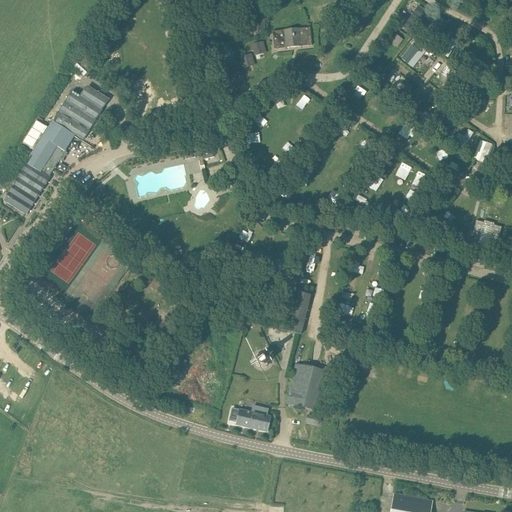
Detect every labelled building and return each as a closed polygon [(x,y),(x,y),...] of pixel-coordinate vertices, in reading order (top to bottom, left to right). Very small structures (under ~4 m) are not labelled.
[(346,0),(337,0),(335,4),(344,9),(349,2),(346,0)] [(418,5),(405,23),(414,30),(427,11),(418,5)] [(357,12),(350,17),(356,26),(363,21),(357,12)] [(438,18),(423,38),(430,43),(445,23),(438,18)] [(310,28),(272,32),(274,50),(312,46),(310,28)] [(396,34),(390,42),(395,47),(401,39),(396,34)] [(441,55),(448,60),(458,44),(451,39),(441,55)] [(416,59),(424,49),(414,40),(400,57),(405,62),(411,55),(416,59)] [(261,43),(251,46),(254,53),(263,51),(261,43)] [(234,54),(229,48),(222,50),(220,58),(225,63),(232,61),(234,54)] [(465,48),(461,55),(466,58),(470,52),(465,48)] [(251,63),(249,56),(240,59),(242,66),(251,63)] [(472,70),(483,79),(488,74),(485,72),(488,68),(481,62),(477,66),(476,65),(472,70)] [(370,70),(376,75),(381,69),(375,64),(370,70)] [(448,65),(442,75),(451,81),(457,72),(448,65)] [(232,77),(239,75),(237,68),(229,70),(232,77)] [(219,80),(228,77),(225,69),(217,72),(219,80)] [(131,82),(135,76),(128,71),(124,77),(131,82)] [(461,78),(452,89),(458,93),(467,82),(461,78)] [(389,87),(382,82),(378,87),(385,92),(389,87)] [(412,88),(407,83),(404,86),(400,82),(392,91),(402,100),(412,88)] [(5,202),(25,215),(33,202),(29,199),(34,191),(37,193),(47,175),(49,176),(59,160),(62,162),(67,153),(65,152),(75,136),(82,140),(107,99),(88,88),(82,98),(72,92),(49,129),(36,121),(22,143),(33,150),(30,155),(33,157),(5,202)] [(476,88),(466,102),(471,106),(482,92),(476,88)] [(438,121),(424,112),(421,118),(435,127),(438,121)] [(463,136),(458,133),(454,140),(459,143),(457,147),(462,150),(472,134),(466,131),(463,136)] [(490,144),(480,140),(473,158),(483,162),(490,144)] [(212,157),(211,150),(185,155),(186,159),(197,156),(200,166),(204,165),(203,160),(212,157)] [(406,177),(411,168),(400,162),(395,171),(406,177)] [(447,165),(443,171),(461,181),(464,175),(447,165)] [(470,168),(466,184),(477,186),(481,170),(470,168)] [(443,184),(436,197),(441,201),(449,188),(443,184)] [(366,208),(371,198),(358,191),(352,201),(366,208)] [(495,252),(501,227),(475,221),(469,246),(495,252)] [(352,260),(351,267),(359,268),(360,261),(352,260)] [(279,330),(300,336),(310,295),(289,291),(279,330)] [(166,338),(177,324),(166,315),(164,318),(165,318),(156,330),(166,338)] [(163,342),(156,337),(143,355),(150,360),(163,342)] [(258,367),(261,368),(264,368),(267,367),(269,365),(270,362),(271,359),(270,356),(268,354),(266,352),(263,352),(260,352),(257,354),(255,356),(255,359),(255,362),(256,364),(258,367)] [(295,365),(285,404),(321,413),(331,373),(295,365)] [(445,389),(453,391),(458,386),(456,379),(449,377),(444,382),(445,389)] [(236,425),(267,432),(270,417),(266,416),(268,410),(252,406),(250,413),(239,410),(231,409),(229,421),(236,423),(236,425)] [(317,426),(319,419),(308,415),(306,423),(317,426)] [(390,511),(430,511),(433,502),(393,494),(390,511)]
